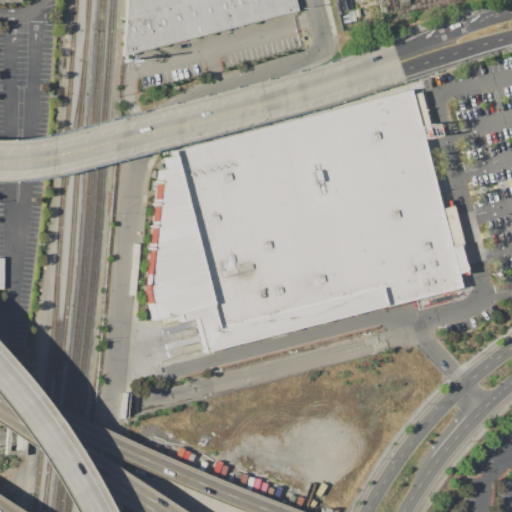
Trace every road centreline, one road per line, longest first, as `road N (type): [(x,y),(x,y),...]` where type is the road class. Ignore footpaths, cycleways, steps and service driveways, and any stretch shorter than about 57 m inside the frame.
road 1 (residential): [(111,511),(116,348),(140,154),(177,112),(205,95),(326,48)]
road 2 (secondary): [(396,59),(292,95),(0,162)]
road 3 (motorway): [(268,511),(0,391)]
road 4 (motorway): [(154,511),(0,410)]
road 5 (motorway): [(79,511),(0,389)]
